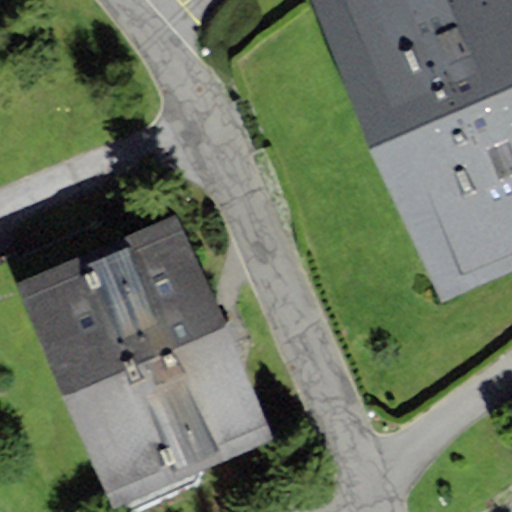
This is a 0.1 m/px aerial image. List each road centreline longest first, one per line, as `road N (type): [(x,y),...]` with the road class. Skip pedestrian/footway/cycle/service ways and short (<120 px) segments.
road 1 (residential): [(120,0),(235,119),(373,511)]
road 2 (unknown): [(357,465),(511,387)]
